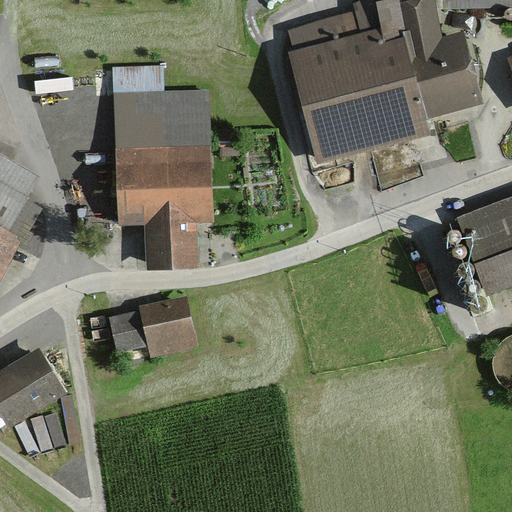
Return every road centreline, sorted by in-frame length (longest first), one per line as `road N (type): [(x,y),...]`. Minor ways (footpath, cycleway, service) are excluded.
road 1 (residential): [(0,330),(66,291),(270,265),(511,175)]
road 2 (track): [(101,511),(66,291)]
